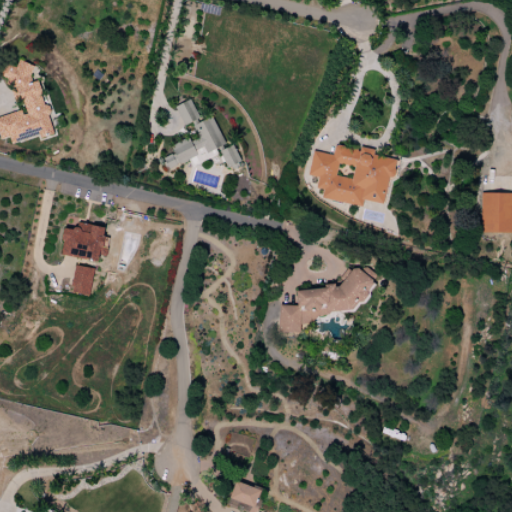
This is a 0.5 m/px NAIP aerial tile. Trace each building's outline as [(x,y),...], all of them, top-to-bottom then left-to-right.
[(53,133),(37,80),(33,82),(27,63),(18,66),(18,65),(5,69),(15,103),(21,101),(23,110),(0,116),(0,139),(8,137),(11,146),(53,133)] [(183,126),(199,119),(191,100),(175,106),(183,126)] [(224,144),(212,116),(193,125),(199,139),(190,142),(188,138),(170,146),(173,153),(163,159),(168,170),(224,144)] [(240,163),(233,145),(219,150),(226,167),(240,163)] [(383,204),(388,178),(393,179),(396,160),(373,155),(374,150),(360,147),(359,150),(334,145),(332,155),(312,151),(307,176),(317,177),(315,189),(322,190),(320,199),(361,207),(362,200),(383,204)] [(511,233),(511,193),(481,193),(480,233),(511,233)] [(104,227),(75,223),(74,230),(64,228),(60,256),(98,261),(99,256),(105,256),(108,237),(103,237),(104,227)] [(70,292),(88,296),(94,269),(75,265),(70,292)] [(280,334),(300,332),(299,325),(316,323),(315,314),(372,307),(368,269),(342,272),(343,285),(295,290),(297,304),(277,307),(280,334)] [(260,489),(235,481),(229,499),(254,508),(260,489)]
